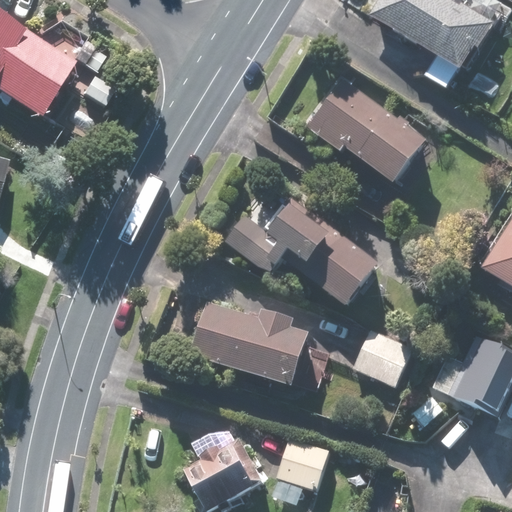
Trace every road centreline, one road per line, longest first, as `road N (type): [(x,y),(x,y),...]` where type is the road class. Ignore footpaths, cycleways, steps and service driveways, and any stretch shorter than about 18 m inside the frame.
road 1 (tertiary): [(44,511),(68,381),(112,259),(223,68)]
road 2 (unknown): [(303,0),(511,133)]
road 3 (residential): [(223,68),(118,0)]
